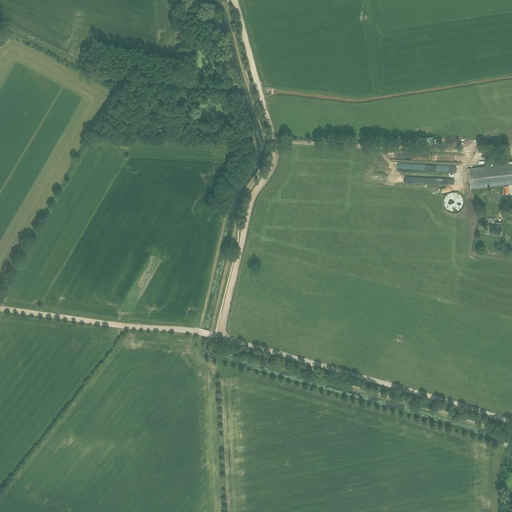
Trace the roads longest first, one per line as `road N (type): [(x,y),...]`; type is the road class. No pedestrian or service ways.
road 1 (track): [(221,337),(249,201),(274,157),(233,0)]
road 2 (track): [(221,337),(511,422)]
road 3 (track): [(483,153),(268,141)]
road 4 (track): [(211,334),(0,308)]
